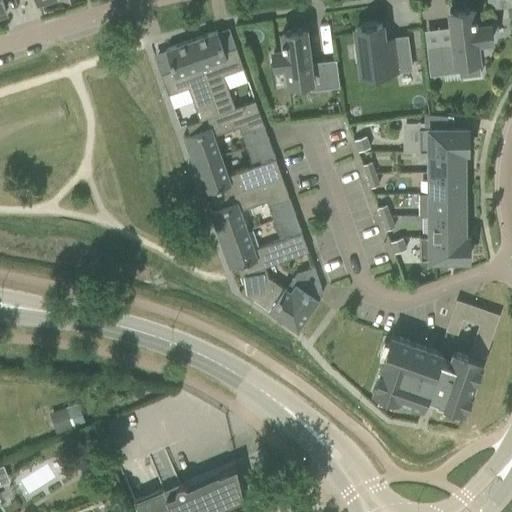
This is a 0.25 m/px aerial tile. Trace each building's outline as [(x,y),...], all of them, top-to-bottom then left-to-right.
[(501,0),(486,0),(488,9),(502,7),(501,0)] [(426,48),(430,75),(458,71),(457,62),(478,59),(476,42),(491,40),(489,23),(474,25),(474,20),(474,16),(473,16),(472,8),(449,11),(453,45),(426,48)] [(353,45),(355,60),(359,60),(361,74),(410,68),(406,39),(392,40),(392,41),(383,42),(381,25),(376,25),(376,24),(360,26),(360,27),(355,28),(357,45),(353,45)] [(309,63),(305,29),(281,32),(282,40),(281,40),(282,44),(283,44),(283,49),(273,50),(275,67),(286,66),(288,83),(309,80),(310,90),(339,86),(335,59),(309,63)] [(216,113),(234,107),(227,88),(247,81),(235,47),(223,51),(216,31),(191,40),(216,113)] [(216,113),(191,40),(165,49),(172,69),(160,73),(172,108),(192,101),(199,120),(216,113)] [(189,134),(182,136),(192,165),(220,155),(213,135),(238,126),(245,146),(268,138),(254,100),(234,107),(216,113),(199,120),(186,124),(189,134)] [(418,150),(467,150),(467,127),(418,128),(418,150)] [(369,147),(365,135),(354,139),(358,151),(369,147)] [(467,151),(467,150),(418,150),(418,151),(428,151),(428,172),(463,172),(463,151),(467,151)] [(192,165),(202,193),(209,191),(212,200),(281,175),(275,158),(227,175),(220,155),(192,165)] [(366,175),(374,172),(370,161),(362,164),(366,175)] [(378,184),(374,172),(366,175),(371,186),(378,184)] [(463,172),(428,172),(428,194),(463,193),(463,172)] [(215,208),(209,211),(219,239),(246,230),(239,210),(266,200),(273,220),(294,213),(281,175),(212,200),(215,208)] [(428,194),(419,194),(419,215),(428,215),(464,215),(464,211),(464,204),(464,202),(463,193),(428,194)] [(382,218),(389,215),(385,204),(378,207),(382,218)] [(219,239),(229,268),(236,266),(239,274),(307,250),(294,213),(273,220),(281,240),(253,250),(246,230),(219,239)] [(389,215),(382,218),(386,229),(393,227),(389,215)] [(464,215),(428,215),(429,236),(419,236),(419,237),(467,236),(467,235),(464,235),(464,215)] [(467,236),(419,237),(419,259),(467,259),(467,236)] [(401,237),(390,241),(394,252),(405,248),(401,237)] [(243,285),(239,291),(296,331),(301,324),(318,300),(314,297),(321,287),(313,266),(305,268),(289,291),(285,288),(267,276),(264,266),(308,251),(307,250),(239,274),(243,285)] [(482,356),(483,356),(498,315),(456,300),(446,328),(448,328),(455,330),(461,315),(481,322),(471,351),(482,355),(482,356)] [(439,359),(441,352),(391,334),(380,363),(382,364),(372,391),(397,399),(398,398),(422,407),(426,395),(436,398),(435,400),(464,410),(481,361),(452,351),(448,362),(439,359)] [(65,409),(50,414),(55,433),(70,428),(65,409)] [(110,449),(88,459),(94,473),(98,472),(116,463),(110,449)] [(0,483),(9,480),(3,464),(0,464),(0,483)] [(176,488),(176,492),(167,496),(164,489),(163,489),(163,490),(135,502),(135,501),(133,501),(137,511),(204,511),(243,496),(236,466),(219,473),(188,487),(185,484),(181,483),(178,485),(176,488)]
